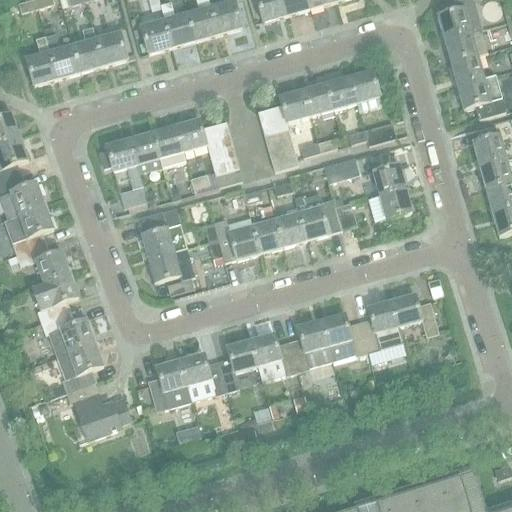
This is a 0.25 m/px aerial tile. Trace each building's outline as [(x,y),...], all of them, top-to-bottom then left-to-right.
[(51,0),(42,0),(35,2),(38,12),(54,8),(51,0)] [(86,4),(84,0),(66,0),(69,9),(86,4)] [(194,0),(198,13),(188,16),(195,44),(218,38),(210,9),(207,0),(194,0)] [(255,0),(263,26),(286,19),(281,0),(255,0)] [(281,0),(286,19),(287,19),(310,13),(306,0),(281,0)] [(306,0),(310,13),(333,6),(331,0),(306,0)] [(450,15),(437,19),(444,43),(480,33),(470,0),(464,0),(447,5),(450,15)] [(38,12),(35,2),(19,7),(21,17),(38,12)] [(234,3),(210,9),(218,38),(242,32),(234,3)] [(170,5),(161,7),(173,51),(195,44),(188,16),(174,20),(170,5)] [(511,6),(502,9),(507,26),(511,25),(511,6)] [(173,51),(161,7),(160,7),(164,22),(140,29),(148,57),(173,51)] [(480,33),(444,43),(451,66),(477,59),(486,56),(480,33)] [(119,35),(96,41),(104,70),(127,63),(119,35)] [(55,36),(46,39),(50,54),(57,83),(81,76),(73,48),(59,52),(55,36)] [(39,57),(25,61),(33,89),(57,83),(50,54),(46,39),(35,42),(39,57)] [(96,41),(73,48),(81,76),(104,70),(96,41)] [(477,59),(451,66),(451,67),(457,89),(484,82),(477,60),(477,59)] [(373,74),(349,81),(356,107),(358,114),(382,108),(380,100),(373,74)] [(484,82),(457,89),(457,90),(464,113),(475,110),(479,123),(506,115),(498,86),(496,79),(495,78),(484,82)] [(349,81),(326,87),(333,113),(356,107),(349,81)] [(326,87),(303,94),(310,120),(333,113),(326,87)] [(281,109),(285,121),(286,126),(310,120),(303,94),(279,100),(281,109)] [(281,109),(259,115),(257,115),(261,128),(285,121),(281,109)] [(0,120),(0,147),(20,141),(11,117),(0,121),(0,120)] [(285,121),(261,128),(264,139),(288,133),(286,126),(285,121)] [(199,123),(176,129),(183,155),(207,148),(205,143),(202,131),(202,132),(199,123)] [(226,125),(202,131),(205,143),(229,137),(226,125)] [(366,133),(364,134),(366,143),(368,149),(396,141),(392,126),(387,127),(366,133)] [(176,129),(152,136),(160,161),(163,171),(186,165),(183,155),(176,129)] [(288,133),(264,139),(267,151),(291,144),(288,133)] [(364,134),(348,138),(351,148),(366,143),(364,134)] [(152,136),(129,142),(136,168),(139,176),(163,171),(160,161),(152,136)] [(205,143),(207,148),(209,155),(232,149),(229,137),(205,143)] [(473,146),(480,170),(506,162),(499,138),(473,146)] [(0,147),(0,186),(21,179),(17,167),(28,163),(20,141),(0,147)] [(107,154),(100,156),(104,171),(111,169),(113,174),(126,171),(132,192),(119,196),(123,212),(147,205),(144,195),(143,189),(142,190),(139,176),(136,168),(129,142),(106,148),(107,154)] [(337,152),(334,142),(318,147),(320,156),(337,152)] [(291,144),(267,151),(271,163),(295,156),(291,144)] [(318,147),(300,152),(303,161),(320,156),(318,147)] [(232,149),(209,155),(212,166),(235,160),(232,149)] [(295,156),(271,163),(274,175),(298,169),(295,156)] [(235,160),(212,166),(215,178),(238,171),(235,160)] [(355,161),(324,169),(329,187),(359,179),(355,161)] [(511,183),(506,162),(480,170),(486,192),(511,186),(511,183)] [(399,168),(373,175),(379,198),(405,191),(399,168)] [(238,171),(215,178),(218,190),(242,184),(238,171)] [(207,178),(190,182),(193,192),(209,187),(207,178)] [(21,179),(0,186),(0,207),(6,224),(19,219),(45,209),(37,186),(25,190),(21,179)] [(276,199),(292,194),(290,185),(273,189),(276,199)] [(511,186),(486,192),(492,215),(511,210),(511,186)] [(379,198),(368,201),(374,225),(385,222),(412,215),(405,191),(379,198)] [(153,193),(144,195),(147,205),(156,202),(153,193)] [(260,193),(243,198),(246,207),(263,203),(260,193)] [(304,199),(295,202),(298,215),(307,244),(330,238),(330,237),(341,234),(342,234),(335,210),(333,202),(321,205),(319,198),(305,202),(304,199)] [(288,219),(275,222),(283,251),(307,244),(298,215),(295,202),(294,202),(297,211),(286,214),(288,219)] [(344,208),(335,210),(342,234),(357,230),(350,207),(344,208)] [(6,224),(4,225),(12,247),(16,259),(17,259),(46,248),(42,236),(53,232),(45,209),(19,219),(6,224)] [(511,210),(492,215),(499,239),(511,235),(511,210)] [(175,211),(140,220),(144,237),(141,238),(148,262),(174,256),(187,252),(180,228),(175,211)] [(225,223),(214,226),(218,243),(220,250),(225,266),(236,263),(236,264),(260,257),(252,229),(250,221),(226,228),(225,223)] [(275,222),(252,229),(260,257),(283,251),(275,222)] [(214,226),(203,229),(208,246),(218,243),(214,226)] [(218,243),(208,246),(212,262),(222,259),(220,250),(218,243)] [(17,259),(16,259),(20,270),(35,264),(44,287),(70,278),(61,255),(50,259),(46,248),(17,259)] [(174,256),(148,262),(155,286),(179,279),(181,284),(167,288),(170,299),(194,292),(191,281),(195,280),(187,252),(174,256)] [(44,287),(32,292),(40,314),(37,315),(42,328),(71,317),(67,305),(78,300),(70,278),(44,287)] [(415,298),(391,304),(398,331),(422,324),(427,340),(438,337),(429,306),(418,309),(415,298)] [(371,323),(359,326),(368,357),(380,353),(403,347),(398,331),(391,304),(367,311),(371,323)] [(71,317),(42,328),(45,339),(48,338),(56,361),(69,356),(95,346),(87,323),(75,328),(71,317)] [(344,318),(321,324),(328,349),(328,350),(332,364),(355,357),(356,360),(368,357),(359,326),(347,329),(344,318)] [(300,342),(289,345),(297,376),(310,372),(309,370),(332,364),(328,350),(328,349),(321,324),(297,331),(300,342)] [(274,337),(250,344),(258,370),(262,384),(285,378),(285,379),(297,376),(289,345),(277,349),(274,337)] [(229,362),(218,365),(226,396),(239,392),(234,376),(258,370),(250,344),(226,350),(229,362)] [(69,356),(56,361),(64,383),(62,384),(66,396),(67,396),(93,386),(96,385),(92,374),(104,369),(95,346),(69,356)] [(203,356),(180,363),(187,389),(191,405),(215,399),(226,396),(218,365),(207,368),(203,356)] [(159,381),(148,384),(156,415),(169,411),(191,405),(187,389),(180,363),(156,370),(159,381)] [(93,386),(67,396),(70,407),(74,406),(88,444),(120,432),(119,428),(130,424),(122,403),(102,410),(97,397),(93,386)] [(511,477),(509,469),(494,473),(497,484),(511,479),(511,477)] [(359,511),(469,511),(460,481),(359,511)]
